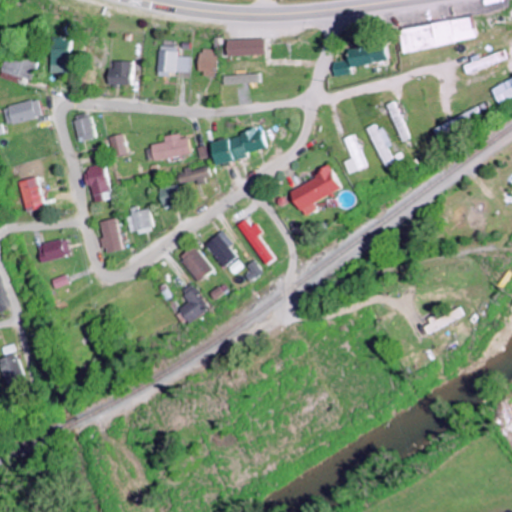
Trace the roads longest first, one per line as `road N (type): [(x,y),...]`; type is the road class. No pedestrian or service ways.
road 1 (residential): [(86,220),(100,265),(124,274),(281,163),(308,117),(324,11)]
road 2 (residential): [(313,79),(296,102),(261,108),(72,104),(62,117),(86,220)]
road 3 (secondary): [(143,0),(261,15),(403,0)]
road 4 (residential): [(377,300),(288,314),(172,388)]
road 5 (residential): [(1,421),(28,397),(33,367),(0,260)]
road 6 (residential): [(252,186),(291,242),(288,314)]
